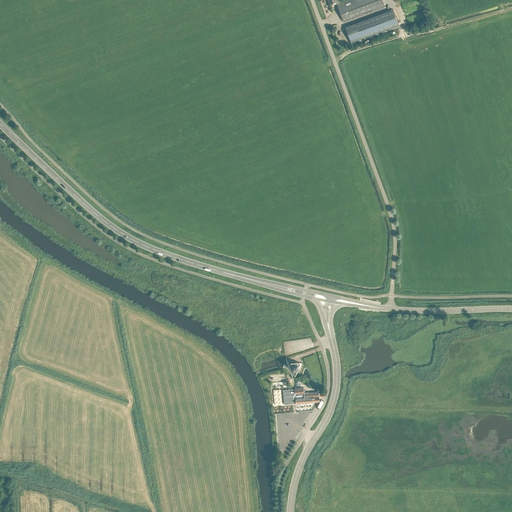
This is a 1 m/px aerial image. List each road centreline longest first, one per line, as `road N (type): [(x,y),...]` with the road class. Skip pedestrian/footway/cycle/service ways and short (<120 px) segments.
road 1 (secondary): [(320,296),(151,249),(111,228),(0,125)]
road 2 (unclassified): [(389,309),(390,213),(311,0)]
road 3 (secondary): [(290,511),(297,472),(334,399),(330,335)]
road 4 (secondary): [(511,308),(389,309)]
